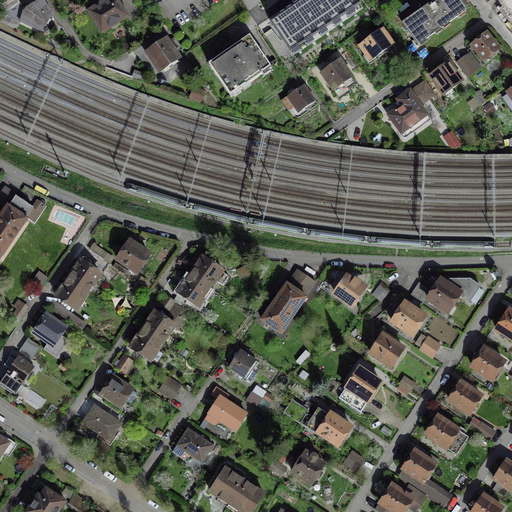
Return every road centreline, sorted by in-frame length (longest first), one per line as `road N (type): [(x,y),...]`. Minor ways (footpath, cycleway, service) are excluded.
road 1 (residential): [(511,260),(306,257),(193,237)]
road 2 (residential): [(358,502),(511,274)]
road 3 (residential): [(52,446),(193,237)]
road 4 (residential): [(0,360),(101,211)]
